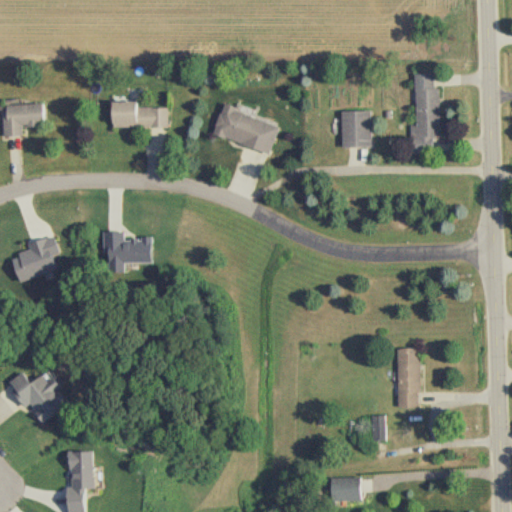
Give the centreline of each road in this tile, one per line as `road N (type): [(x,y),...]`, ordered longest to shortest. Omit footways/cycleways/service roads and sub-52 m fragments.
road 1 (residential): [(485,0),(503,511)]
road 2 (residential): [(493,251),(337,250),(244,203),(172,185),(62,183),(0,196)]
